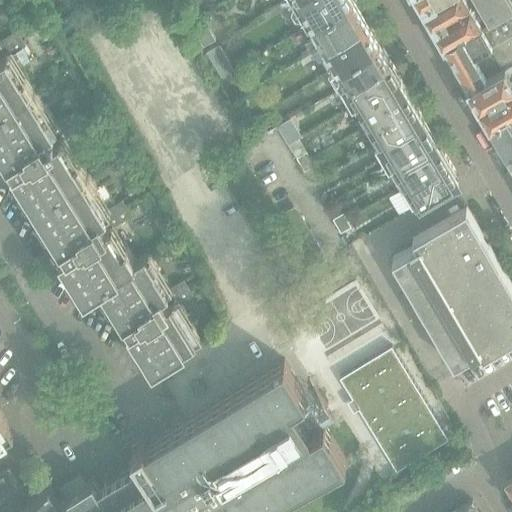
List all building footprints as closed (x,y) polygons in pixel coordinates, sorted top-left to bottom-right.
[(110,0),(95,0),(94,1),(100,11),(112,3),(110,0)] [(309,23),(345,0),(293,0),(307,24),(309,23)] [(312,52),(366,18),(355,0),(345,0),(309,23),(317,36),(307,42),(312,52)] [(511,0),(418,0),(445,45),(511,7),(511,0)] [(511,7),(445,45),(467,84),(511,60),(511,7)] [(203,16),(190,24),(203,46),(216,39),(203,16)] [(332,70),(379,41),(366,18),(312,52),(300,59),(303,64),(315,56),(318,61),(324,58),(332,70)] [(0,108),(34,87),(13,53),(25,45),(16,30),(0,40),(0,108)] [(341,87),(389,57),(379,41),(332,70),(341,87)] [(219,43),(206,51),(221,77),(234,69),(219,43)] [(353,107),(401,78),(389,58),(341,87),(353,107)] [(511,60),(467,84),(477,101),(511,81),(511,60)] [(364,127),(412,98),(401,78),(353,107),(364,127)] [(489,121),(511,109),(511,81),(477,101),(489,121)] [(87,174),(64,135),(60,137),(59,137),(54,141),(52,138),(55,136),(52,133),(50,135),(47,131),(58,125),(34,87),(0,108),(0,144),(7,155),(6,156),(7,158),(6,159),(6,160),(8,159),(8,160),(12,157),(16,162),(12,165),(10,166),(11,168),(13,167),(14,169),(15,168),(22,180),(21,181),(22,183),(19,185),(28,198),(29,197),(28,197),(31,196),(32,198),(33,197),(37,204),(87,174)] [(376,147),(424,118),(412,98),(364,127),(376,147)] [(511,109),(489,121),(506,151),(511,147),(511,109)] [(259,115),(248,122),(257,137),(268,131),(259,115)] [(289,118),(277,125),(282,132),(294,125),(289,118)] [(389,169),(437,140),(424,118),(376,147),(389,169)] [(299,137),(288,144),(294,152),(304,146),(299,137)] [(401,188),(448,159),(437,140),(389,169),(401,188)] [(315,164),(307,151),(297,157),(305,170),(315,164)] [(412,208),(460,180),(448,159),(401,188),(412,208)] [(125,245),(113,226),(131,215),(122,199),(108,208),(87,174),(37,204),(41,211),(41,212),(42,214),(38,216),(39,217),(47,229),(48,228),(50,226),(51,229),(52,228),(60,240),(54,244),(55,246),(54,247),(54,248),(56,247),(56,248),(60,245),(64,250),(59,253),(60,253),(58,254),(59,256),(61,255),(62,256),(70,268),(69,268),(70,270),(67,272),(76,286),(77,285),(76,285),(78,283),(80,286),(81,285),(85,293),(100,283),(136,261),(125,245)] [(511,337),(511,282),(489,243),(467,206),(412,237),(416,243),(394,257),(455,362),(478,349),(482,355),(511,337)] [(351,226),(343,212),(333,218),(341,232),(351,226)] [(202,338),(180,302),(193,294),(183,279),(170,287),(148,252),(136,261),(100,283),(104,289),(104,290),(105,292),(101,294),(110,307),(111,307),(110,306),(113,305),(114,307),(115,307),(122,319),(123,321),(121,322),(122,323),(124,322),(124,323),(128,320),(131,326),(127,328),(127,329),(126,330),(127,330),(126,331),(127,332),(129,331),(130,332),(130,331),(138,343),(137,344),(138,346),(135,348),(143,361),(144,361),(144,360),(146,359),(148,361),(149,361),(153,368),(202,338)] [(392,346),(340,378),(397,471),(449,439),(392,346)] [(279,511),(349,469),(328,436),(317,443),(297,410),(308,403),(299,388),(289,372),(153,454),(150,449),(136,458),(141,466),(135,470),(120,479),(106,487),(99,491),(96,486),(89,490),(89,489),(88,489),(86,490),(86,491),(80,495),(74,499),(73,499),(73,498),(71,500),(72,501),(61,507),(53,494),(55,492),(54,491),(32,505),(19,511),(279,511)] [(317,443),(328,436),(323,428),(308,403),(297,410),(317,443)] [(4,418),(0,411),(0,450),(6,446),(7,446),(7,445),(6,445),(4,442),(14,436),(12,434),(6,425),(7,424),(6,423),(7,422),(4,417),(4,418)] [(19,511),(32,505),(20,486),(9,468),(0,473),(0,507),(6,503),(11,511),(19,511)] [(480,511),(472,500),(452,511),(480,511)]
